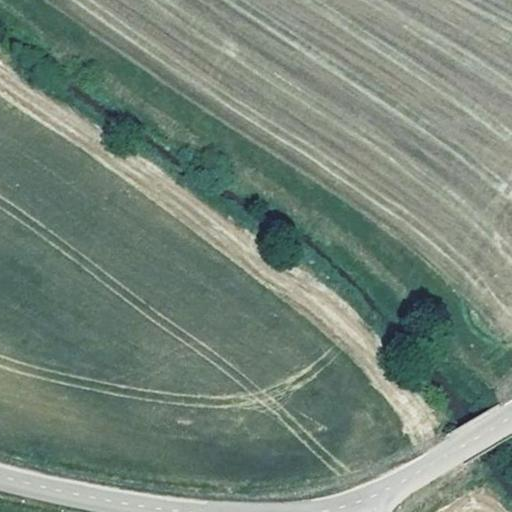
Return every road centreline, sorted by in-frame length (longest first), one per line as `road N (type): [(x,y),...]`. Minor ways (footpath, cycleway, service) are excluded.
road 1 (tertiary): [(511,416),(377,495),(321,511)]
road 2 (tertiary): [(178,511),(0,475)]
